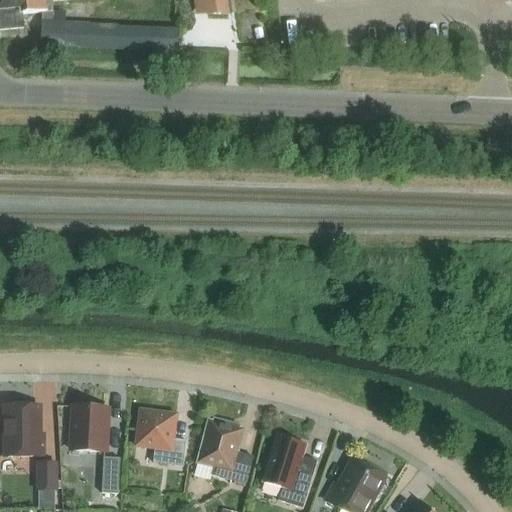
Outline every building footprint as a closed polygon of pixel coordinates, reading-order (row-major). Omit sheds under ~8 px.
[(0,0),(0,31),(24,30),(23,16),(53,13),(52,4),(92,0),(0,0)] [(194,0),(197,17),(231,18),(228,0),(194,0)] [(42,23),(41,49),(180,55),(181,31),(120,29),(120,28),(67,25),(68,24),(42,23)] [(40,427),(40,408),(6,408),(6,458),(45,458),(45,436),(40,436),(40,435),(38,435),(38,427),(40,427)] [(74,408),(72,452),(104,454),(104,455),(105,455),(105,454),(106,454),(107,428),(106,428),(107,420),(108,420),(108,410),(74,408)] [(141,412),(140,420),(137,448),(156,450),(154,465),(184,468),(187,443),(174,441),(177,417),(141,412)] [(209,422),(199,465),(215,469),(213,477),(247,486),(254,459),(238,455),(244,431),(227,427),(228,424),(215,420),(214,423),(209,422)] [(318,463),(317,463),(314,472),(301,468),(307,447),(290,442),(290,440),(281,437),(281,439),(278,438),(263,484),(283,490),(279,503),(303,510),(318,463)] [(104,459),(102,495),(119,496),(121,460),(105,459),(104,459)] [(336,486),(326,503),(343,511),(367,511),(376,496),(379,496),(385,485),(384,482),(385,479),(354,462),(344,480),(345,481),(341,488),(340,487),(340,488),(336,486)] [(59,492),(58,464),(37,464),(37,493),(59,492)] [(431,511),(422,503),(414,511),(431,511)]
